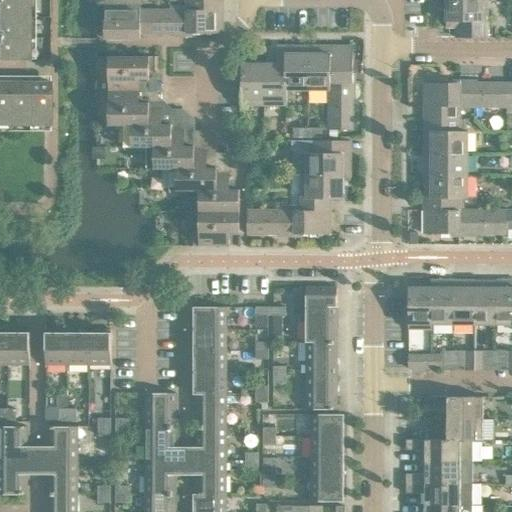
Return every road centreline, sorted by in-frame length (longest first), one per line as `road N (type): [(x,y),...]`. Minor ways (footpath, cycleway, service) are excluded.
road 1 (residential): [(145,384),(146,289),(175,260),(376,259)]
road 2 (residential): [(376,259),(381,46)]
road 3 (residential): [(373,383),(511,383)]
road 4 (residential): [(381,46),(511,48)]
road 5 (residential): [(208,114),(209,57),(245,23),(249,0)]
road 6 (residential): [(373,511),(373,383)]
road 7 (residential): [(373,383),(376,259)]
